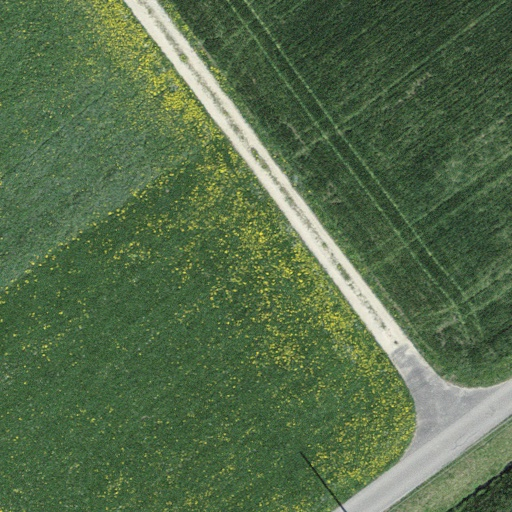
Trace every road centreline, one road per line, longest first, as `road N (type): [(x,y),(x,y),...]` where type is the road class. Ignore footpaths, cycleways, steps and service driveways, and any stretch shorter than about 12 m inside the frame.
road 1 (track): [(463,433),(139,0)]
road 2 (unclassified): [(511,397),(356,511)]
